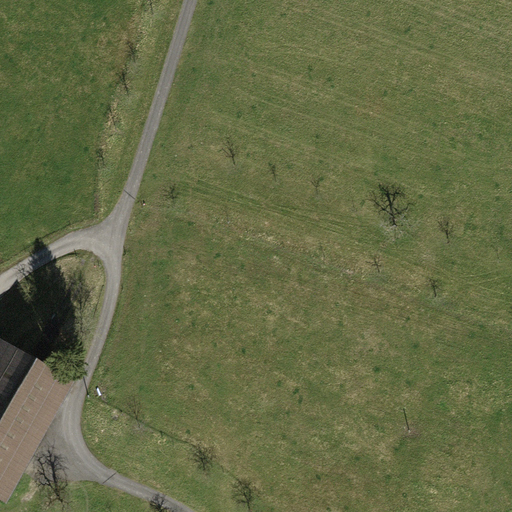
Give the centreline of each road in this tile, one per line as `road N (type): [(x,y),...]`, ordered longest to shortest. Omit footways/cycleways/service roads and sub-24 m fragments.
road 1 (track): [(177,511),(97,472),(72,434),(110,305),(119,238)]
road 2 (track): [(119,238),(190,0)]
road 3 (track): [(0,278),(119,238)]
